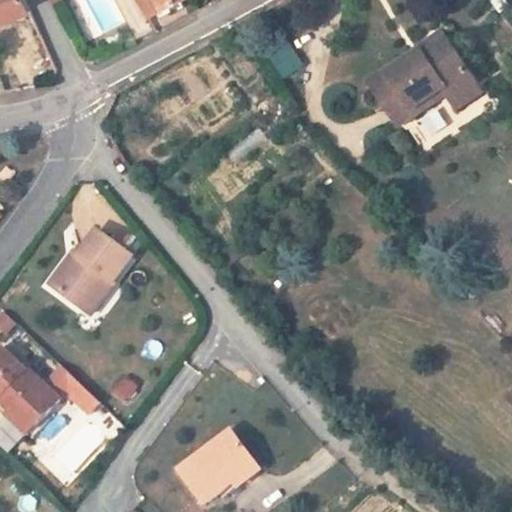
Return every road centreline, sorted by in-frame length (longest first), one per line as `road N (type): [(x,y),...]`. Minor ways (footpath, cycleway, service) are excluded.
road 1 (residential): [(83,96),(339,444)]
road 2 (residential): [(257,0),(83,96)]
road 3 (residential): [(83,96),(73,157),(0,255)]
